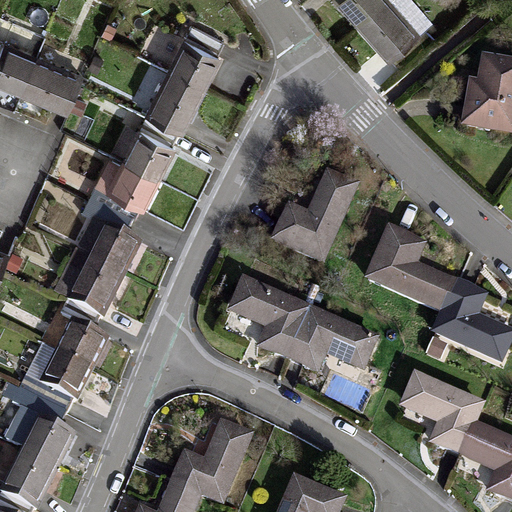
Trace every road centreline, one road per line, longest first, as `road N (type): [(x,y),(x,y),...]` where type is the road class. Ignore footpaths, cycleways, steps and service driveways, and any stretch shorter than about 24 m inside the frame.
road 1 (residential): [(156,346),(217,203),(273,100),(307,63)]
road 2 (residential): [(156,346),(361,453),(403,490),(412,511)]
road 3 (residential): [(307,63),(511,259)]
road 4 (residential): [(93,511),(156,346)]
